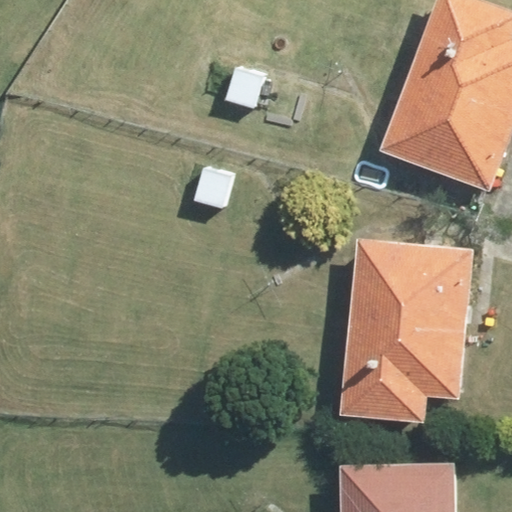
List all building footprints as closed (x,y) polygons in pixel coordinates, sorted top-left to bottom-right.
[(511,0),(448,0),(392,144),(499,186),(511,152),(511,0)] [(281,72),(243,57),(226,101),(264,116),(281,72)] [(248,170),(208,158),(195,198),(235,211),(248,170)] [(488,242),(367,233),(354,410),(443,417),(445,388),(476,391),(488,242)] [(474,511),(478,464),(362,456),(358,511),(474,511)]
